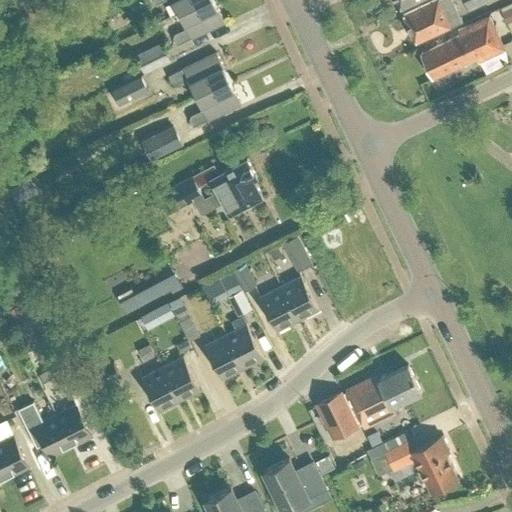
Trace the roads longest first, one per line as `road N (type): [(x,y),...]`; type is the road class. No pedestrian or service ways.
road 1 (unclassified): [(72,511),(258,413),(359,330),(433,291)]
road 2 (primary): [(511,455),(433,291)]
road 3 (unclassified): [(364,147),(511,76)]
road 4 (primary): [(364,147),(293,0)]
road 5 (primary): [(433,291),(364,147)]
